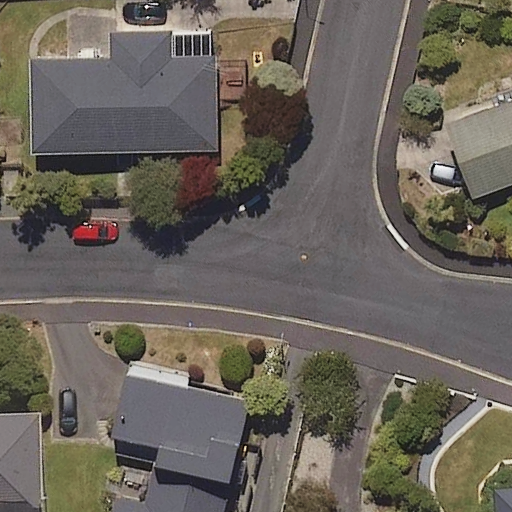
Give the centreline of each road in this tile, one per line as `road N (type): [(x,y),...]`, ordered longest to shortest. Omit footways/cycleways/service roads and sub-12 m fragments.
road 1 (residential): [(307,274),(110,254),(0,259)]
road 2 (residential): [(307,274),(366,0)]
road 3 (residential): [(502,323),(307,274)]
